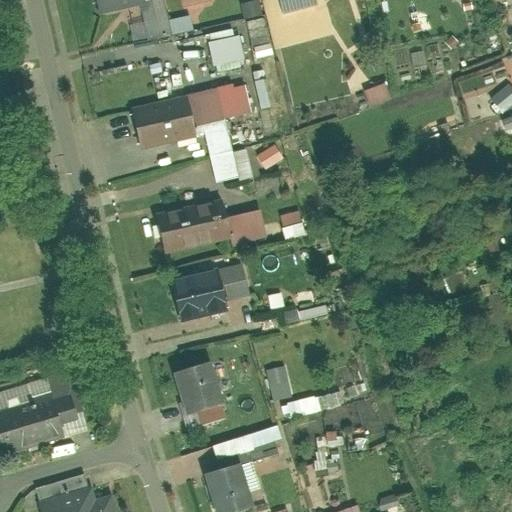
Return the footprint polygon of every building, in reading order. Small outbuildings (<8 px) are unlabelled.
[(96,0),(101,16),(145,5),(143,0),(96,0)] [(256,0),(242,5),(246,17),(260,13),(256,0)] [(279,0),(281,12),(317,7),(316,0),(279,0)] [(265,19),(250,21),(254,50),(269,48),(265,19)] [(241,36),(211,40),(214,71),(244,67),(241,36)] [(387,83),(365,91),(371,107),(393,99),(387,83)] [(187,97),(132,110),(142,151),(197,138),(187,97)] [(277,145),(258,156),(266,169),(284,158),(277,145)] [(155,214),(165,254),(230,239),(221,199),(155,214)] [(281,215),(283,226),(303,223),(301,211),(281,215)] [(304,223),(284,228),(286,238),(306,234),(304,223)] [(219,266),(166,278),(176,321),(229,310),(219,266)] [(211,360),(173,372),(185,415),(224,403),(211,360)] [(264,371),(270,402),(291,398),(285,367),(264,371)] [(289,418),(341,406),(338,392),(286,404),(289,418)] [(0,446),(2,453),(64,435),(52,394),(33,399),(34,402),(0,412),(0,446)] [(216,456),(282,442),(279,429),(213,442),(216,456)] [(241,462),(203,474),(214,511),(229,511),(254,504),(241,462)] [(97,502),(92,487),(37,505),(39,511),(116,511),(111,497),(97,502)]
